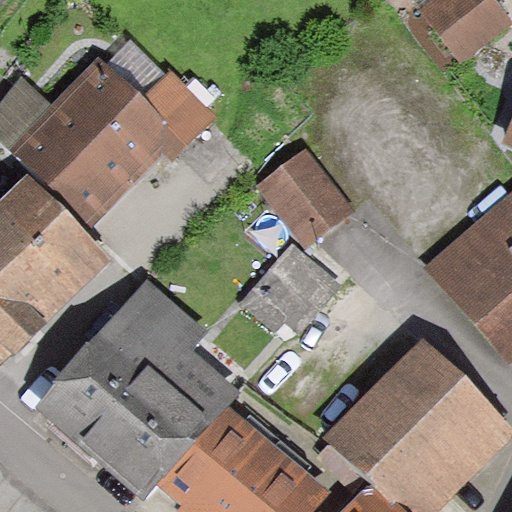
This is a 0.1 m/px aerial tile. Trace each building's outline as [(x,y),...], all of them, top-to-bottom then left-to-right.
[(492,0),(430,0),(421,7),(462,61),(511,24),(492,0)] [(101,58),(53,106),(22,76),(0,104),(0,136),(23,161),(33,172),(87,228),(162,150),(175,162),(192,144),(143,98),(101,58)] [(143,98),(192,144),(218,117),(169,70),(143,98)] [(308,152),(260,189),(308,250),(356,213),(308,152)] [(87,228),(33,172),(0,203),(0,366),(1,367),(55,315),(115,257),(87,228)] [(511,191),(425,268),(507,362),(511,358),(511,191)] [(293,251),(248,305),(276,328),(286,316),(303,330),(338,289),(293,251)] [(161,489),(229,409),(243,393),(192,351),(211,328),(148,276),(36,411),(83,450),(148,504),(161,489)] [(440,511),(511,440),(511,428),(425,343),(329,438),(377,487),(402,511),(440,511)] [(229,409),(161,489),(188,511),(318,511),(335,492),(229,409)] [(402,511),(377,487),(351,511),(402,511)]
